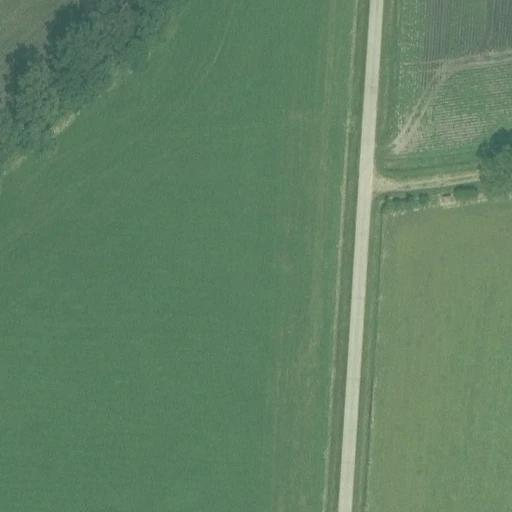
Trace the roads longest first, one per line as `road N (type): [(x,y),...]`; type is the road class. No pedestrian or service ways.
road 1 (unclassified): [(343,511),(375,0)]
road 2 (track): [(364,188),(511,170)]
